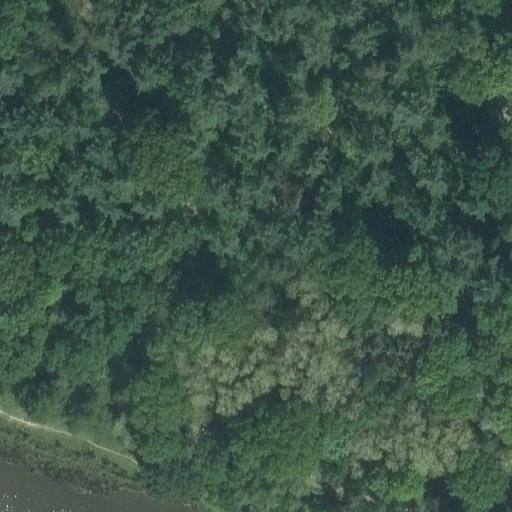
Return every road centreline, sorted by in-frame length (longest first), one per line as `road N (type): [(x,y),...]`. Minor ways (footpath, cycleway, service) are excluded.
road 1 (track): [(0,5),(154,140),(425,273),(511,302)]
road 2 (track): [(394,511),(0,356)]
road 3 (unclassified): [(511,113),(455,0)]
